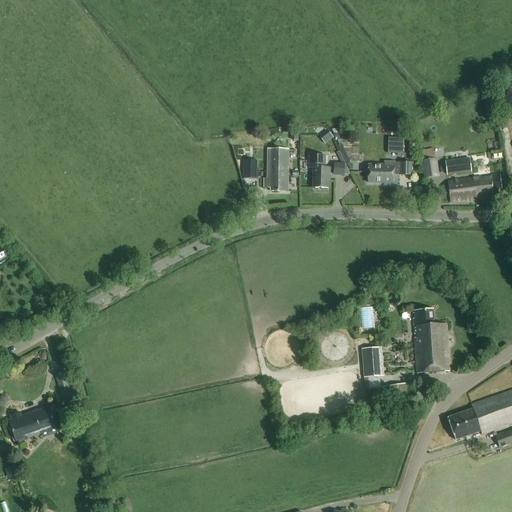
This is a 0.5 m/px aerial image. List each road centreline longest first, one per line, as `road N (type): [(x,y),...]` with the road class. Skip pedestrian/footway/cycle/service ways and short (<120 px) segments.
road 1 (tertiary): [(0,354),(212,238),(268,219),(511,217)]
road 2 (unclassified): [(511,352),(433,416),(399,511)]
